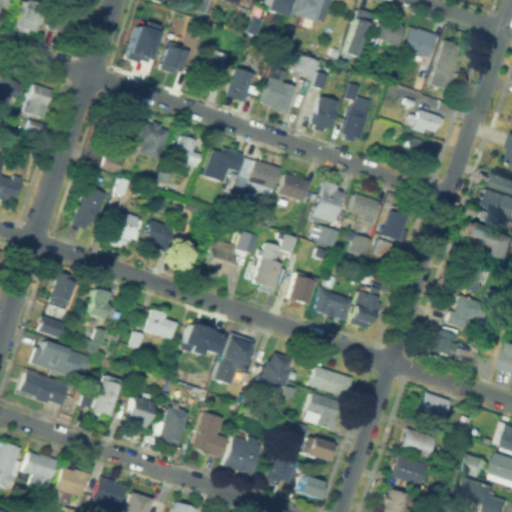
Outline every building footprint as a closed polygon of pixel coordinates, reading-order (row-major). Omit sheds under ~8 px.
[(30,0),(40,3),(32,30),(27,29),(27,32),(20,30),(21,26),(16,24),(23,0),(30,0)] [(85,0),(79,20),(71,17),(66,32),(46,26),(52,8),(58,10),(61,0),(85,0)] [(212,0),(208,13),(194,9),(196,0),(212,0)] [(286,0),(282,15),(262,9),(265,0),(286,0)] [(320,0),(314,19),(291,12),(295,0),(320,0)] [(248,24),(253,10),(261,13),(256,27),(248,24)] [(344,51),(356,11),(367,15),(355,54),(344,51)] [(400,25),(393,44),(376,39),(374,44),(366,41),(368,36),(367,35),(374,16),(400,25)] [(120,57),(131,24),(139,26),(141,20),(154,24),(141,64),(120,57)] [(281,36),(285,23),(295,26),(291,39),(281,36)] [(427,55),(424,63),(412,57),(413,53),(402,47),(409,25),(416,28),(435,32),(427,55)] [(188,42),(185,49),(184,56),(179,71),(151,60),(152,56),(155,47),(162,49),(166,40),(173,42),(177,32),(181,33),(179,39),(188,42)] [(459,62),(450,89),(428,82),(443,38),(462,45),(458,58),(459,62)] [(215,81),(202,77),(210,49),(224,53),(215,81)] [(308,77),(291,69),(298,52),(315,60),(308,77)] [(253,72),(243,100),(225,94),(234,66),(253,72)] [(326,73),(321,87),(311,84),(316,70),(326,73)] [(0,75),(3,76),(4,72),(14,75),(12,79),(15,79),(14,81),(22,83),(19,93),(15,93),(14,97),(10,96),(7,105),(0,102),(0,75)] [(293,85),(285,112),(270,107),(270,105),(260,101),(268,76),(282,80),(281,81),(293,85)] [(359,84),(354,99),(344,96),(349,81),(359,84)] [(50,88),(40,116),(21,109),(32,82),(50,88)] [(336,100),(327,128),(323,126),(321,131),(312,128),(313,123),(309,122),(318,94),(336,100)] [(351,101),(367,106),(366,109),(367,110),(357,138),(353,137),(351,141),(342,137),(343,133),(339,132),(348,103),(350,104),(351,101)] [(417,108),(437,114),(437,116),(441,117),(439,125),(435,124),(433,130),(423,127),(422,131),(411,127),(411,126),(408,124),(413,109),(416,110),(417,108)] [(45,123),(42,132),(25,126),(28,117),(45,123)] [(158,122),(157,126),(165,129),(155,157),(137,151),(140,141),(135,139),(141,121),(149,123),(150,120),(158,122)] [(406,128),(403,139),(389,135),(393,123),(406,128)] [(181,161),(168,155),(179,130),(192,136),(181,161)] [(511,163),(511,132),(507,131),(502,146),(506,148),(502,160),(511,163)] [(429,152),(426,160),(423,159),(422,161),(401,153),(408,134),(421,139),(420,142),(428,145),(426,151),(429,152)] [(220,145),(240,152),(234,169),(226,166),(221,181),(200,174),(209,147),(218,150),(220,145)] [(98,166),(113,171),(119,152),(104,147),(98,166)] [(243,156),(252,159),(252,158),(277,166),(271,187),(245,179),(246,177),(237,174),(243,156)] [(308,179),(301,200),(276,191),(284,170),(308,179)] [(511,186),(494,181),(497,171),(511,175),(511,186)] [(0,174),(10,178),(12,173),(20,176),(18,181),(19,181),(16,191),(14,191),(10,199),(0,195),(0,174)] [(127,179),(121,194),(112,190),(118,175),(127,179)] [(340,190),(329,221),(308,214),(321,178),(334,183),(333,188),(340,190)] [(103,192),(93,221),(86,219),(83,227),(69,222),(74,210),(68,207),(73,191),(79,193),(82,184),(103,192)] [(488,187),(511,194),(511,214),(511,217),(499,213),(499,212),(481,206),(481,204),(478,203),(483,187),(487,188),(488,187)] [(379,200),(371,223),(360,219),(362,214),(347,209),(353,191),(379,200)] [(236,204),(233,211),(226,208),(228,202),(236,204)] [(184,206),(179,219),(169,215),(174,203),(184,206)] [(498,214),(495,223),(478,218),(481,208),(498,214)] [(407,214),(399,240),(385,235),(384,239),(395,243),(391,256),(373,250),(377,237),(380,238),(382,234),(379,233),(382,225),(383,225),(389,209),(407,214)] [(122,211),(134,215),(126,238),(120,236),(119,240),(110,237),(112,233),(106,231),(113,211),(121,214),(122,211)] [(171,226),(163,250),(149,245),(150,241),(141,238),(148,218),(171,226)] [(469,219),(511,236),(511,239),(505,258),(495,254),(498,246),(488,242),(486,247),(475,243),(477,238),(464,233),(469,219)] [(336,229),(331,245),(315,239),(320,224),(336,229)] [(294,236),(289,251),(278,247),(283,232),(294,236)] [(370,238),(364,255),(348,249),(354,233),(370,238)] [(235,244),(225,272),(220,270),(218,275),(208,271),(209,267),(202,265),(213,236),(235,244)] [(279,262),(269,292),(256,288),(257,283),(250,281),(263,240),(277,245),(273,257),(276,257),(275,261),(279,262)] [(480,281),(477,291),(455,284),(463,259),(483,265),(478,281),(480,281)] [(61,305),(44,299),(53,271),(71,277),(61,305)] [(291,273),(301,276),(302,273),(316,277),(314,283),(310,282),(303,303),(291,299),(291,301),(285,299),(286,297),(284,296),(291,273)] [(106,286),(105,290),(106,291),(102,301),(105,302),(100,316),(84,311),(92,286),(99,288),(100,284),(106,286)] [(504,291),(501,302),(485,297),(488,286),(504,291)] [(350,298),(343,319),(312,309),(319,288),(350,298)] [(380,302),(374,318),(370,317),(368,322),(367,322),(365,327),(347,321),(349,316),(348,315),(357,289),(376,296),(375,301),(380,302)] [(490,304),(484,322),(466,316),(463,327),(445,321),(450,308),(453,309),(458,293),(490,304)] [(58,317),(41,311),(44,302),(61,308),(58,317)] [(174,321),(169,337),(154,332),(154,333),(151,332),(151,331),(143,328),(150,307),(163,312),(162,316),(174,321)] [(54,337),(30,329),(35,314),(59,322),(54,337)] [(183,322),(218,333),(212,353),(197,348),(196,353),(175,346),(183,322)] [(103,328),(96,352),(81,348),(84,336),(91,338),(95,326),(103,328)] [(455,335),(449,354),(448,354),(448,355),(425,348),(432,327),(455,335)] [(142,332),(138,347),(128,344),(133,329),(142,332)] [(228,331),(249,338),(248,342),(249,342),(242,362),(241,362),(239,367),(234,366),(229,383),(211,377),(216,359),(218,360),(226,335),(227,335),(228,331)] [(28,361),(36,339),(84,355),(76,377),(28,361)] [(511,371),(498,366),(504,346),(511,349),(511,371)] [(289,357),(279,392),(258,386),(260,381),(256,380),(258,373),(259,374),(264,359),(267,360),(270,351),(289,357)] [(139,367),(135,381),(125,378),(130,363),(139,367)] [(349,376),(343,395),(307,383),(313,364),(349,376)] [(23,369),(46,377),(47,374),(52,376),(51,378),(66,384),(60,403),(46,398),(45,401),(32,397),(33,394),(17,389),(23,369)] [(103,373),(120,378),(108,414),(107,414),(106,416),(97,413),(96,416),(93,415),(94,410),(91,408),(101,378),(103,373)] [(96,382),(88,406),(79,403),(87,379),(96,382)] [(151,393),(149,400),(150,400),(141,426),(121,419),(130,393),(140,397),(142,390),(151,393)] [(340,400),(331,428),(314,422),(315,420),(304,417),(306,410),(305,409),(311,390),(340,400)] [(444,414),(442,422),(431,418),(432,413),(417,408),(423,390),(448,398),(443,413),(444,414)] [(166,404),(176,407),(176,406),(183,408),(182,410),(186,411),(176,441),(175,440),(173,445),(156,439),(158,435),(157,434),(157,433),(150,431),(158,406),(162,405),(166,406),(166,404)] [(225,436),(218,456),(207,452),(207,451),(190,445),(202,410),(221,416),(215,432),(225,436)] [(278,416),(288,419),(288,418),(306,424),(302,437),(274,428),(278,416)] [(511,453),(500,449),(501,445),(501,443),(493,441),(501,419),(511,422),(511,453)] [(432,436),(425,457),(397,447),(404,426),(432,436)] [(231,433),(246,439),(248,434),(257,437),(255,442),(259,444),(248,474),(220,464),(231,433)] [(334,444),(329,459),(325,457),(324,459),(301,451),(306,434),(330,441),(330,442),(334,444)] [(0,440),(18,446),(14,458),(20,460),(15,475),(13,474),(9,487),(0,483),(0,440)] [(442,445),(440,452),(439,452),(437,460),(430,458),(434,443),(442,445)] [(511,454),(511,478),(489,471),(496,449),(511,454)] [(27,450),(38,453),(39,452),(56,458),(46,488),(42,487),(40,494),(29,490),(31,483),(28,482),(31,473),(21,469),(27,450)] [(424,463),(417,484),(387,474),(395,453),(424,463)] [(287,471),(283,481),(275,478),(273,483),(258,478),(266,455),(289,463),(287,471)] [(469,455),(485,460),(481,473),(465,468),(469,455)] [(60,465),(72,468),(72,467),(88,472),(87,477),(85,476),(79,494),(53,486),(60,465)] [(467,471),(484,476),(483,480),(492,483),(490,492),(506,497),(501,511),(485,511),(482,511),(478,511),(469,509),(471,503),(456,499),(464,474),(466,475),(467,471)] [(124,485),(117,506),(110,504),(108,509),(94,505),(96,499),(91,498),(97,479),(96,479),(98,474),(113,479),(113,481),(124,485)] [(301,475),(319,481),(317,487),(320,488),(317,499),(295,492),(301,475)] [(386,486),(408,493),(404,506),(414,509),(413,511),(386,511),(387,511),(379,508),(381,503),(377,501),(380,491),(385,492),(386,486)] [(123,511),(130,492),(150,498),(145,511),(123,511)] [(195,507),(193,511),(168,511),(173,500),(195,507)]
